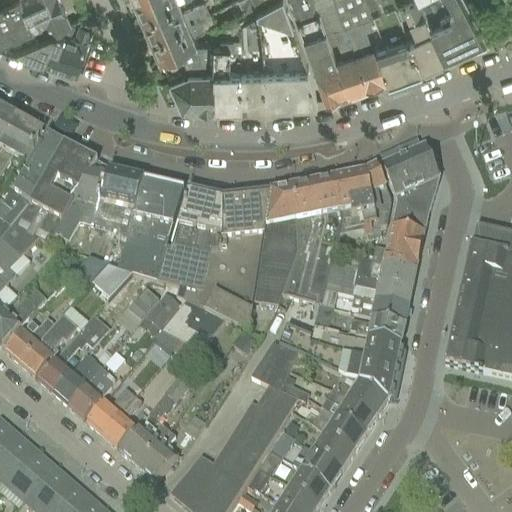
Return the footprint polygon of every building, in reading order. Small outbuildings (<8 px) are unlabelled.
[(0,41),(16,49),(72,24),(61,0),(10,0),(0,4),(0,41)] [(179,3),(184,0),(136,0),(140,7),(139,10),(141,15),(144,16),(144,18),(178,2),(179,3)] [(257,6),(253,0),(239,0),(245,12),(257,6)] [(259,15),(258,16),(263,45),(267,103),(319,101),(309,67),(285,0),(279,0),(258,12),(259,15)] [(318,14),(312,0),(292,0),(315,67),(327,101),(349,93),(327,34),(325,28),(320,13),(318,14)] [(425,67),(412,36),(395,0),(312,0),(318,14),(320,13),(325,28),(327,34),(348,27),(357,52),(378,45),(390,78),(423,66),(424,68),(425,67)] [(446,58),(432,28),(432,27),(432,22),(422,0),(416,0),(408,4),(420,33),(412,36),(425,67),(446,58)] [(486,34),(480,24),(467,0),(422,0),(432,22),(432,27),(432,28),(446,58),(483,41),(484,42),(485,41),(487,35),(486,34)] [(153,37),(210,13),(206,2),(193,8),(182,12),(179,3),(178,2),(144,18),(146,22),(145,24),(147,29),(150,30),(153,37)] [(162,58),(196,43),(192,33),(214,23),(210,13),(153,37),(155,41),(153,44),(156,49),(158,50),(162,58)] [(267,103),(263,45),(258,16),(240,25),(243,104),(267,103)] [(240,25),(239,19),(235,18),(218,28),(215,43),(215,70),(217,105),(243,104),(240,25)] [(72,24),(16,49),(44,62),(77,73),(93,29),(90,23),(87,22),(83,20),(77,39),(70,37),(77,27),(72,24)] [(369,86),(357,52),(348,27),(327,34),(349,93),(369,86)] [(215,70),(215,43),(196,43),(162,58),(183,107),(217,105),(215,70)] [(378,45),(357,52),(369,86),(390,78),(378,45)] [(0,150),(17,123),(0,114),(0,150)] [(0,183),(13,162),(22,168),(27,161),(42,137),(17,123),(0,150),(0,183)] [(31,204),(46,179),(63,150),(45,140),(19,187),(11,182),(0,198),(0,225),(9,233),(26,211),(31,204)] [(48,252),(67,217),(93,175),(97,167),(63,150),(46,179),(31,204),(26,211),(9,233),(0,243),(0,252),(18,267),(38,246),(46,250),(48,252)] [(395,213),(391,232),(424,239),(428,220),(431,209),(439,184),(424,151),(379,171),(394,205),(395,213)] [(390,204),(385,194),(375,173),(365,178),(333,185),(342,226),(339,241),(364,236),(365,242),(373,240),(372,239),(380,237),(379,233),(386,231),(391,211),(390,204)] [(67,217),(55,239),(69,247),(79,228),(86,230),(94,212),(101,194),(103,195),(105,190),(104,189),(106,184),(108,178),(93,175),(67,217)] [(133,222),(142,186),(108,178),(106,184),(104,189),(105,190),(103,195),(101,194),(94,212),(86,230),(116,237),(115,242),(127,245),(129,240),(130,234),(131,234),(134,222),(133,222)] [(331,268),(339,241),(342,226),(333,185),(312,189),(319,222),(317,222),(316,257),(301,306),(321,311),(325,295),(331,268)] [(164,254),(180,195),(142,186),(133,222),(134,222),(131,234),(130,234),(129,240),(127,245),(122,259),(116,275),(130,279),(132,279),(152,285),(157,286),(160,270),(164,254)] [(316,257),(317,222),(319,222),(312,189),(292,194),(298,226),(295,227),(297,258),(282,301),(301,306),(316,257)] [(297,258),(295,227),(298,226),(292,194),(270,198),(269,200),(265,221),(267,221),(264,241),(253,308),(278,311),(282,301),(297,258)] [(253,308),(264,241),(267,221),(265,221),(269,200),(222,205),(189,198),(185,196),(182,209),(171,256),(164,254),(160,270),(157,286),(178,290),(176,301),(185,306),(159,338),(177,348),(179,349),(200,359),(225,328),(248,339),(253,308)] [(470,250),(444,369),(511,383),(511,238),(476,231),(472,250),(470,250)] [(416,276),(424,239),(391,232),(386,255),(375,253),(373,263),(368,262),(368,266),(383,270),(383,269),(416,276)] [(412,295),(416,276),(383,269),(383,270),(368,266),(360,264),(358,275),(357,282),(379,287),(379,288),(412,295)] [(86,266),(77,275),(92,290),(108,272),(86,266)] [(353,302),(357,282),(358,275),(349,273),(331,268),(325,295),(353,302)] [(108,272),(92,290),(109,304),(132,279),(130,279),(116,275),(108,272)] [(10,276),(2,284),(0,282),(0,322),(3,319),(0,316),(0,313),(1,313),(0,312),(0,300),(17,282),(10,276)] [(408,313),(412,295),(379,288),(379,287),(357,282),(353,302),(354,302),(375,306),(408,313)] [(145,294),(127,315),(140,326),(158,305),(145,294)] [(21,334),(37,315),(46,305),(36,296),(11,325),(9,324),(9,322),(4,318),(3,319),(0,322),(0,355),(20,333),(21,334)] [(143,325),(157,336),(178,311),(163,299),(143,325)] [(351,313),(358,314),(357,321),(371,325),(404,332),(408,313),(375,306),(354,302),(351,313)] [(320,311),(314,331),(327,335),(332,315),(320,311)] [(53,364),(58,358),(54,354),(61,345),(65,348),(74,337),(77,333),(62,320),(54,330),(52,332),(53,333),(19,372),(35,385),(53,364)] [(109,334),(100,326),(94,321),(88,328),(78,340),(71,349),(55,366),(37,387),(53,401),(71,380),(63,373),(78,355),(84,348),(91,354),(100,344),(109,334)] [(52,332),(54,330),(46,324),(38,333),(32,327),(22,338),(4,359),(19,372),(53,333),(52,332)] [(355,341),(367,343),(400,350),(404,332),(371,325),(370,330),(351,326),(349,337),(355,338),(355,341)] [(395,372),(400,350),(367,343),(366,348),(328,340),(329,336),(314,332),(309,352),(344,361),(363,365),(395,372)] [(388,406),(395,372),(363,365),(344,361),(309,352),(311,343),(286,333),(279,351),(297,361),(341,382),(343,384),(358,388),(388,406)] [(159,338),(153,346),(170,360),(179,349),(177,348),(159,338)] [(297,361),(279,351),(272,348),(261,365),(289,378),(297,361)] [(68,414),(101,375),(94,369),(86,362),(71,380),(53,401),(68,414)] [(287,382),(289,378),(261,365),(250,382),(266,392),(267,392),(296,405),(298,406),(300,408),(306,406),(309,407),(310,406),(306,404),(308,400),(291,391),(294,386),(287,382)] [(111,391),(104,385),(107,381),(101,375),(68,414),(83,427),(110,395),(111,391)] [(177,411),(192,393),(180,382),(164,400),(177,411)] [(338,386),(331,396),(376,425),(388,406),(358,388),(343,384),(341,388),(338,386)] [(287,420),(296,405),(267,392),(260,403),(287,420)] [(104,408),(85,429),(101,443),(134,405),(124,396),(109,413),(104,408)] [(363,445),(375,425),(331,396),(319,414),(334,425),(334,424),(363,445)] [(287,420),(260,403),(255,412),(254,413),(280,430),(287,420)] [(134,405),(101,443),(116,456),(134,435),(126,427),(141,410),(134,405)] [(254,413),(255,412),(250,409),(243,421),(274,440),(280,430),(254,413)] [(274,440),(243,421),(237,431),(267,450),(274,440)] [(363,445),(334,424),(334,425),(328,433),(316,424),(311,432),(324,440),(352,461),(363,445)] [(291,428),(284,439),(290,444),(291,444),(298,432),(291,428)] [(0,459),(15,442),(0,429),(0,459)] [(267,450),(237,431),(230,441),(261,461),(267,450)] [(137,474),(168,439),(161,433),(153,443),(141,432),(119,458),(137,474)] [(178,464),(166,454),(175,444),(168,439),(137,474),(155,490),(178,464)] [(284,439),(279,446),(286,451),(291,444),(290,444),(284,439)] [(340,479),(352,461),(324,440),(312,458),(340,479)] [(261,461),(230,441),(224,451),(255,471),(261,461)] [(33,458),(15,442),(0,459),(0,485),(6,490),(33,458)] [(255,471),(224,451),(217,461),(248,481),(255,471)] [(52,474),(33,458),(6,490),(24,506),(52,474)] [(328,497),(340,479),(312,458),(299,477),(328,497)] [(269,482),(280,466),(270,460),(260,476),(269,482)] [(248,481),(217,461),(212,470),(211,471),(220,477),(230,484),(242,491),(248,481)] [(181,511),(182,511),(210,469),(200,463),(168,500),(181,511)] [(197,511),(220,477),(211,471),(212,470),(210,469),(182,511),(197,511)] [(50,511),(70,490),(52,474),(24,506),(30,511),(50,511)] [(259,498),(269,482),(260,476),(250,492),(253,494),(259,498)] [(211,511),(230,484),(220,477),(197,511),(211,511)] [(311,511),(318,511),(328,497),(299,477),(288,494),(311,511)] [(228,511),(242,491),(230,484),(211,511),(228,511)] [(82,511),(88,506),(70,490),(50,511),(82,511)] [(311,511),(288,494),(279,508),(277,511),(279,511),(311,511)] [(257,508),(244,500),(238,509),(243,511),(255,511),(258,508),(257,508)]
